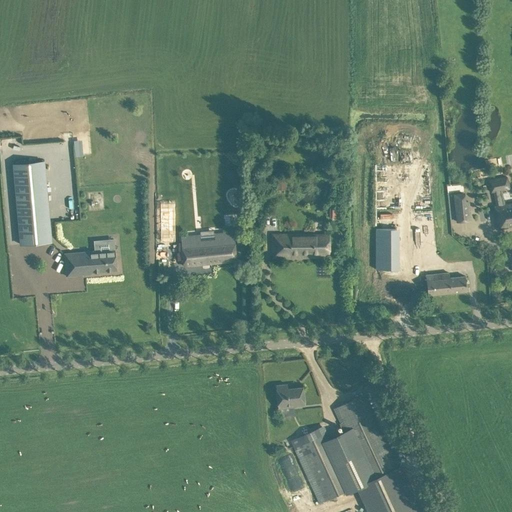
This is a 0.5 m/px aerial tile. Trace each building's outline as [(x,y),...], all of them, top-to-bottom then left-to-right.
[(81,139),(74,140),(76,156),(83,155),(81,139)] [(44,162),(13,165),(20,244),(51,242),(44,162)] [(491,192),(494,191),(502,190),(509,188),(507,177),(488,180),(491,192)] [(286,189),(287,178),(278,178),(278,188),(286,189)] [(511,226),(511,202),(505,204),(502,190),(494,191),(497,206),(494,206),(499,229),(511,226)] [(386,205),(396,205),(395,192),(385,192),(386,205)] [(455,194),(457,221),(470,220),(468,202),(465,202),(464,193),(455,194)] [(398,204),(401,226),(419,224),(416,202),(398,204)] [(338,208),(330,209),(330,218),(339,218),(338,208)] [(200,235),(181,237),(184,268),(236,263),(234,232),(214,234),(214,238),(201,240),(200,235)] [(272,258),(329,257),(329,233),(272,234),(272,258)] [(97,251),(65,253),(67,276),(92,274),(91,272),(116,270),(114,249),(114,253),(98,254),(97,251)] [(465,276),(449,277),(449,273),(426,275),(428,295),(467,291),(465,276)] [(276,385),(278,408),(304,405),(302,387),(287,388),(287,384),(276,385)] [(398,466),(365,394),(356,398),(334,408),(342,424),(340,425),(344,433),(329,440),(351,488),(353,491),(357,488),(361,492),(369,511),(422,511),(401,465),(398,466)] [(315,438),(312,430),(291,440),(320,503),(351,488),(329,440),(326,433),(315,438)]
